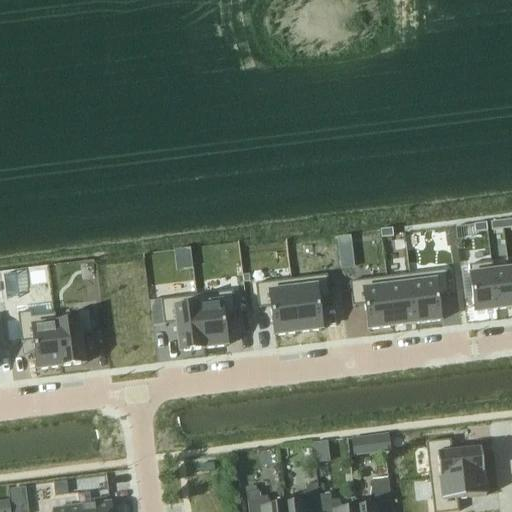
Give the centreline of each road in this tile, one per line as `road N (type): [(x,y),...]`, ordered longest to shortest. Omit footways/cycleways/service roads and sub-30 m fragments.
road 1 (unknown): [(115,391),(124,307),(138,279),(511,223)]
road 2 (residential): [(511,338),(138,388)]
road 3 (residential): [(138,388),(0,406)]
